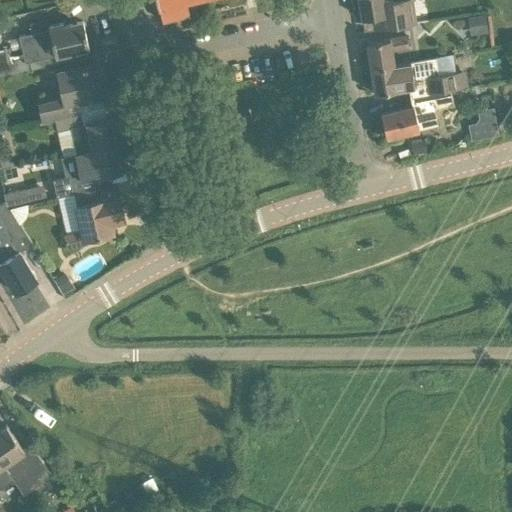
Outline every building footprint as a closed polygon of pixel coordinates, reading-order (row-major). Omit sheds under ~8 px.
[(156,0),(158,9),(159,8),(163,21),(189,14),(186,2),(193,0),(198,0),(199,2),(201,2),(200,0),(156,0)] [(412,0),(390,0),(384,1),(383,0),(359,0),(362,19),(385,15),(386,26),(416,21),(412,0)] [(487,30),(485,16),(469,18),(471,32),(487,30)] [(48,26),(49,29),(18,35),(24,61),(55,54),(89,48),(83,22),(64,25),(63,23),(48,26)] [(367,42),(371,68),(394,64),(392,50),(408,47),(406,36),(367,42)] [(0,75),(31,69),(57,63),(55,54),(24,61),(10,64),(8,49),(0,50),(0,75)] [(104,94),(97,62),(55,70),(61,95),(37,101),(40,119),(53,116),(80,111),(77,100),(104,94)] [(371,68),(375,94),(414,86),(410,62),(394,64),(371,68)] [(422,78),(426,93),(446,88),(447,90),(468,86),(465,70),(422,78)] [(386,137),(405,133),(419,130),(419,129),(437,125),(433,108),(450,105),(447,90),(446,88),(426,93),(410,97),(412,105),(381,113),(386,137)] [(80,111),(53,116),(62,155),(76,152),(115,143),(109,117),(83,123),(80,110),(80,111)] [(0,132),(0,168),(10,166),(5,147),(9,146),(6,131),(0,132)] [(424,146),(426,154),(427,153),(424,138),(409,141),(411,150),(424,146)] [(76,152),(79,166),(82,179),(73,181),(76,192),(73,193),(97,188),(94,177),(99,176),(99,177),(121,172),(115,143),(76,152)] [(81,230),(65,235),(67,247),(86,243),(85,238),(112,232),(110,222),(124,218),(116,183),(97,188),(73,193),(76,206),(81,230)] [(24,189),(4,193),(6,205),(26,201),(24,189)] [(0,265),(15,293),(19,291),(20,293),(29,287),(28,285),(37,280),(19,252),(32,245),(3,202),(0,203),(0,265)] [(56,280),(65,294),(75,287),(66,274),(56,280)] [(0,429),(0,462),(13,480),(15,483),(43,463),(31,445),(24,450),(6,425),(0,429)] [(0,462),(0,489),(13,480),(0,462)]
